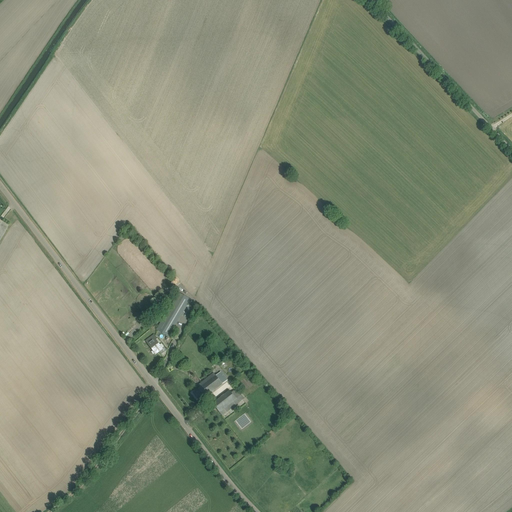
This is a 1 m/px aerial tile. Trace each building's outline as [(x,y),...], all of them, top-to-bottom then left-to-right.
[(156,330),(169,337),(190,300),(178,293),(156,330)] [(153,350),(156,354),(162,349),(157,342),(158,341),(154,335),(148,340),(150,343),(149,344),(152,348),(153,349),(153,350)] [(204,384),(211,393),(226,382),(219,373),(215,376),(214,373),(204,381),(206,383),(204,384)] [(198,385),(200,387),(194,392),(201,401),(211,393),(204,384),(206,383),(204,381),(198,385)] [(213,403),(222,416),(242,400),(235,390),(231,393),(229,390),(213,403)]
